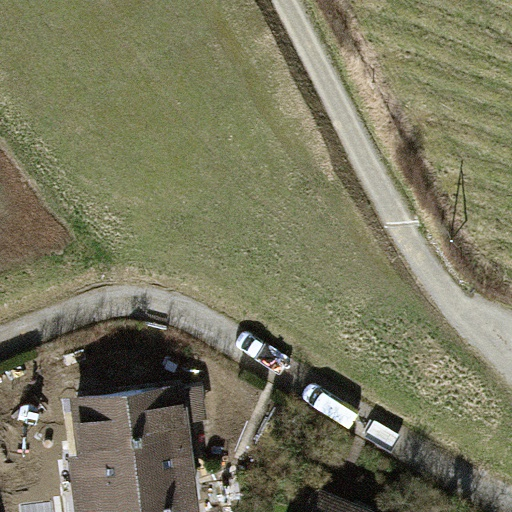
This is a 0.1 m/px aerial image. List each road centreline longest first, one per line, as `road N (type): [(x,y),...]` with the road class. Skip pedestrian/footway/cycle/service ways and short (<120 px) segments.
road 1 (track): [(0,353),(81,319),(159,306),(511,493)]
road 2 (track): [(506,350),(456,304),(355,141),(288,0)]
